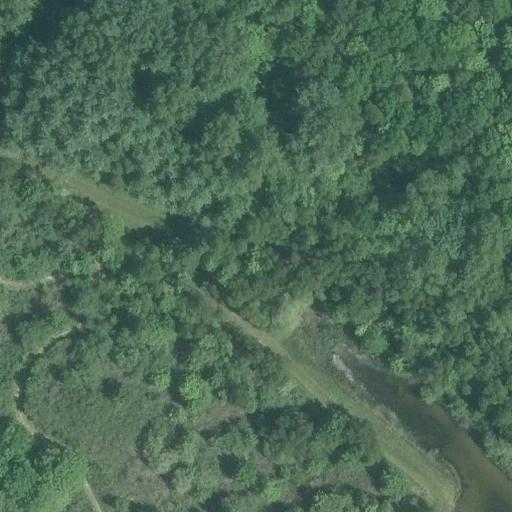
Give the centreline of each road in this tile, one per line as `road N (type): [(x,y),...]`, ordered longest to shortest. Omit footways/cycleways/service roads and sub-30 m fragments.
road 1 (track): [(168,226),(263,347),(436,490),(440,511)]
road 2 (track): [(0,141),(168,226)]
